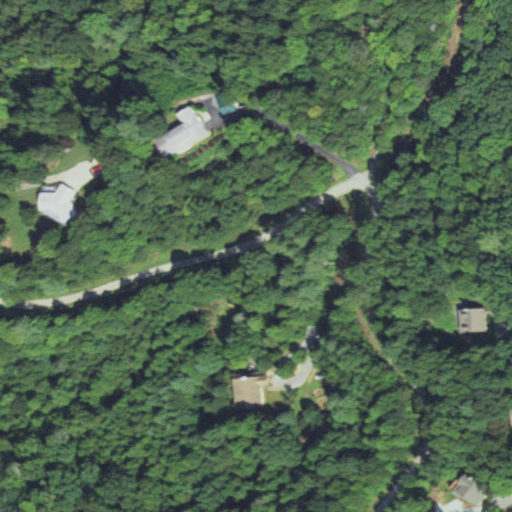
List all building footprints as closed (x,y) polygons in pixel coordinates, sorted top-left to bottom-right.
[(245,111),(234,93),(222,99),(233,118),(245,111)] [(87,192),(71,185),(65,197),(55,192),(45,212),(79,228),(87,210),(80,207),(87,192)] [(483,315),(470,315),(470,312),(463,312),(463,332),(484,331),(483,315)] [(237,380),(239,412),(265,410),(264,389),(274,388),(274,378),(237,380)] [(458,496),(482,509),(492,491),(468,477),(458,496)]
